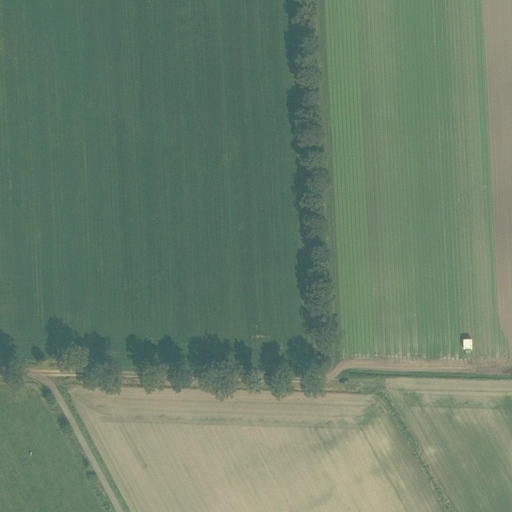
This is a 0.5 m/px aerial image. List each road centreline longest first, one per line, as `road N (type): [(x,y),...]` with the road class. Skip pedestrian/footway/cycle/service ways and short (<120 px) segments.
road 1 (track): [(35,374),(312,383)]
road 2 (track): [(35,374),(51,387),(119,511)]
